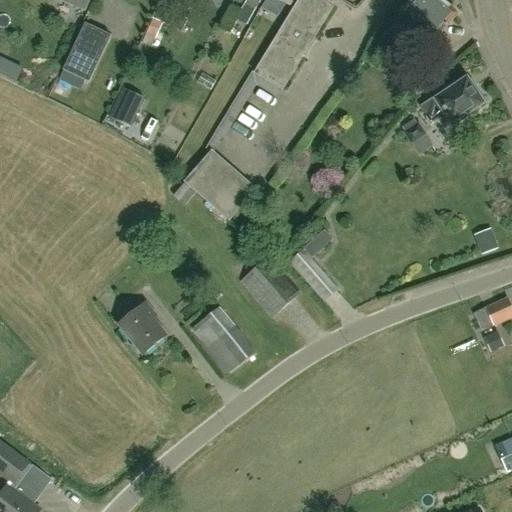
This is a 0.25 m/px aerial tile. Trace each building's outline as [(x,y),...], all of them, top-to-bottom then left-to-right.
[(176,2),(170,0),(162,0),(154,18),(166,24),(176,2)] [(246,0),(236,19),(247,25),(261,0),(246,0)] [(282,90),(333,6),(323,0),(299,0),(255,74),(282,90)] [(277,18),(285,4),(291,6),(293,0),(267,0),(261,8),(277,18)] [(437,39),(458,14),(441,0),(412,0),(404,10),(403,9),(401,11),(405,14),(407,12),(410,15),(391,37),(403,47),(421,25),(437,39)] [(86,25),(65,72),(91,85),(113,37),(86,25)] [(418,95),(448,69),(437,57),(407,83),(418,95)] [(0,58),(0,74),(16,82),(22,69),(0,58)] [(466,79),(466,80),(447,92),(444,89),(418,106),(430,123),(445,113),(453,126),(467,117),(465,114),(481,103),(481,102),(484,100),(476,87),(472,89),(466,79)] [(403,133),(411,145),(426,135),(418,123),(403,133)] [(211,153),(185,182),(230,221),(256,191),(211,153)] [(275,155),(262,172),(270,178),(283,161),(275,155)] [(474,236),(481,256),(498,249),(491,229),(474,236)] [(325,302),(337,290),(303,251),(290,262),(325,302)] [(273,318),(300,294),(269,257),(241,282),(273,318)] [(482,332),(511,317),(511,308),(507,298),(474,314),(482,332)] [(143,355),(167,336),(153,319),(157,317),(146,303),(118,325),(143,355)] [(230,374),(255,354),(218,309),(193,329),(230,374)] [(504,336),(493,340),(497,354),(509,351),(504,336)] [(511,470),(511,439),(496,446),(507,472),(511,470)] [(0,441),(0,473),(14,484),(29,464),(0,441)] [(0,496),(0,511),(38,511),(40,510),(11,488),(8,486),(0,496)]
